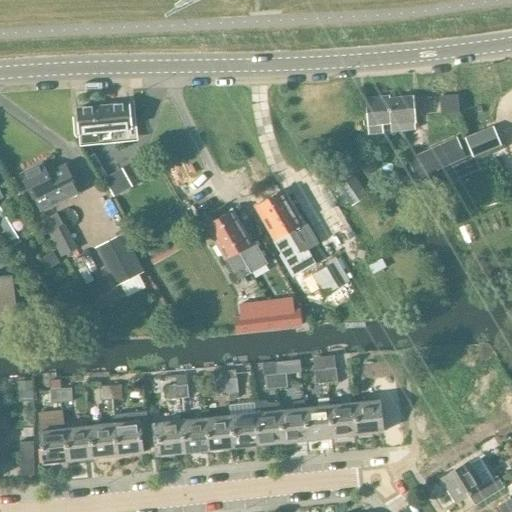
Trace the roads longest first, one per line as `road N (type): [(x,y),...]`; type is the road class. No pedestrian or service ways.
road 1 (tertiary): [(0,74),(258,66),(511,43)]
road 2 (residential): [(54,511),(354,479),(378,481),(402,511)]
